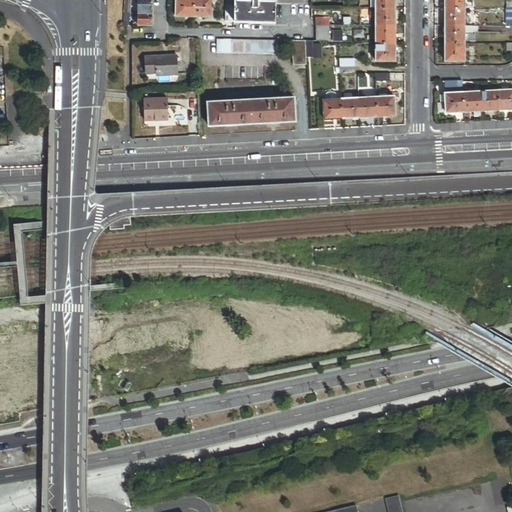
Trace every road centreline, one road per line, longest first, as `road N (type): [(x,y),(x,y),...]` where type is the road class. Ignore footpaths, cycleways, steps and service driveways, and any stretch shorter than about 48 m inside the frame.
road 1 (primary): [(0,475),(511,368)]
road 2 (primary): [(511,343),(0,446)]
road 3 (unknown): [(0,183),(511,155)]
road 4 (tertiary): [(70,237),(136,203),(511,184)]
road 5 (tertiary): [(420,142),(0,163)]
road 6 (tertiary): [(66,511),(70,237)]
road 7 (tertiary): [(70,237),(72,0)]
